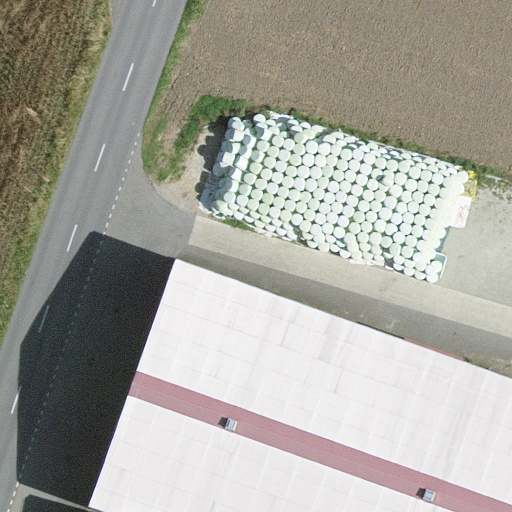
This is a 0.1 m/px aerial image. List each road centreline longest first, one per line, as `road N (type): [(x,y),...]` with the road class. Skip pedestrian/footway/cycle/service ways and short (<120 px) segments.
road 1 (unclassified): [(153,0),(0,443)]
road 2 (track): [(81,201),(511,325)]
